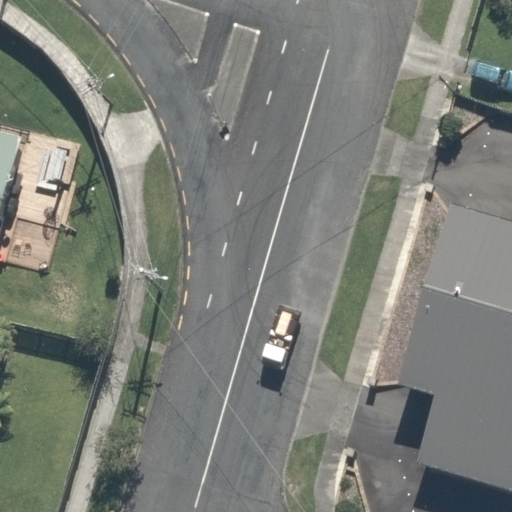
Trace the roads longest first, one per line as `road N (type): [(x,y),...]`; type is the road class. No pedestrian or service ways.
road 1 (residential): [(239,347),(192,123),(113,0)]
road 2 (residential): [(338,18),(239,347)]
road 3 (residential): [(239,347),(193,511)]
